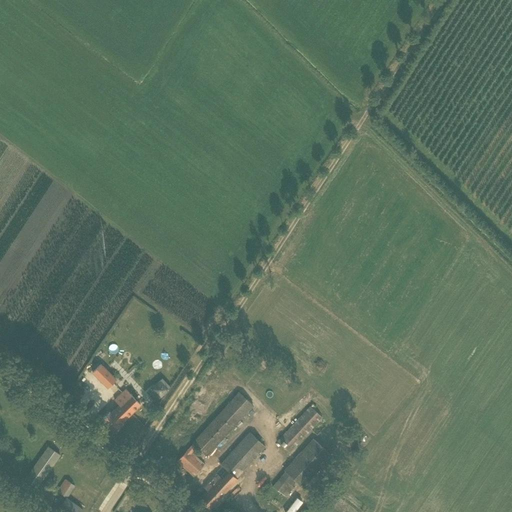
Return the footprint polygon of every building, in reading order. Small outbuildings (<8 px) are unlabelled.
[(108,388),(116,380),(100,364),(92,372),(108,388)] [(150,389),(160,398),(172,386),(162,377),(150,389)] [(140,404),(126,389),(115,400),(120,405),(111,414),(109,412),(101,420),(113,433),(122,425),(120,423),(140,404)] [(177,461),(194,476),(195,475),(205,465),(192,452),(197,447),(207,456),(254,406),(239,393),(192,443),(193,444),(177,461)] [(323,417),(310,406),(277,440),(290,452),(323,417)] [(221,463),(223,466),(206,485),(203,487),(207,491),(199,499),(209,509),(216,502),(241,474),(239,472),(264,445),(249,432),(221,463)] [(286,497),(294,487),(292,486),(296,482),(302,487),(332,455),(313,438),(283,470),(285,471),(273,487),(280,492),(286,497)] [(48,445),(25,479),(38,488),(61,454),(48,445)] [(65,479),(57,491),(68,498),(75,485),(65,479)] [(62,508),(72,511),(81,511),(84,507),(66,499),(62,508)] [(285,511),(295,511),(301,506),(295,501),(285,511)]
